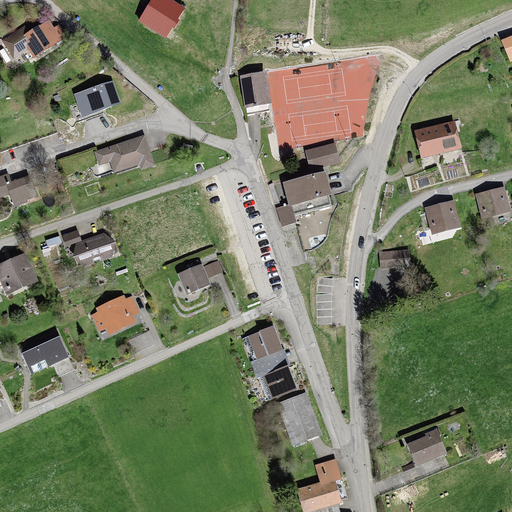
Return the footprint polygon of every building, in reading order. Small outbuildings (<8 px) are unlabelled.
[(166,38),(183,10),(167,0),(152,0),(139,21),(166,38)] [(28,34),(24,28),(3,41),(14,57),(29,48),(35,57),(54,45),(42,25),(28,34)] [(511,38),(503,42),(511,61),(511,60),(511,38)] [(247,115),(269,112),(264,75),(241,78),(247,115)] [(76,96),(84,120),(104,114),(101,107),(118,102),(112,83),(76,96)] [(0,137),(0,152),(0,153),(57,134),(52,120),(0,137)] [(454,124),(415,133),(421,157),(460,148),(454,124)] [(100,163),(113,158),(117,168),(140,161),(142,169),(152,165),(146,147),(137,150),(134,141),(97,154),(100,163)] [(306,155),(310,170),(323,166),(323,163),(328,162),(329,165),(339,162),(335,147),(306,155)] [(28,177),(11,183),(8,175),(0,177),(0,196),(10,193),(14,204),(35,196),(28,177)] [(323,175),(285,185),(290,204),(286,206),(285,204),(283,205),(283,206),(277,209),(282,226),(296,222),(296,221),(295,222),(293,217),(295,216),(332,206),(323,175)] [(273,184),(268,185),(275,204),(279,203),(273,184)] [(507,201),(504,202),(501,192),(480,198),(484,215),(509,209),(507,201)] [(430,229),(434,229),(434,231),(456,226),(451,205),(429,211),(432,221),(428,222),(430,229)] [(427,217),(413,221),(416,233),(430,229),(428,222),(427,217)] [(66,246),(81,241),(77,232),(63,237),(66,246)] [(110,240),(107,241),(105,235),(76,246),(83,266),(112,255),(117,253),(114,244),(112,244),(110,240)] [(380,253),(381,268),(410,266),(409,251),(380,253)] [(8,291),(33,280),(23,257),(0,266),(0,289),(6,287),(8,291)] [(193,263),(195,268),(178,274),(182,283),(183,282),(188,294),(209,286),(201,265),(199,266),(198,261),(193,263)] [(207,268),(211,279),(223,275),(219,263),(207,268)] [(130,316),(138,313),(134,304),(131,306),(128,300),(123,302),(122,300),(100,310),(101,312),(93,316),(99,330),(107,326),(110,332),(132,322),(130,316)] [(253,368),(254,369),(272,362),(270,355),(281,351),(273,327),(248,337),(257,360),(251,362),(253,368)] [(52,365),(69,357),(57,331),(36,341),(39,348),(22,356),(28,368),(49,358),(52,365)] [(127,341),(133,352),(154,343),(149,331),(127,341)] [(276,371),(272,362),(254,369),(257,378),(263,376),(272,399),(296,390),(288,367),(276,371)] [(280,404),(295,444),(318,435),(303,395),(280,404)] [(436,455),(436,456),(444,453),(435,431),(426,435),(428,438),(410,445),(417,463),(436,455)] [(347,498),(336,461),(316,467),(321,485),(299,492),(305,511),(336,511),(334,502),(347,498)]
